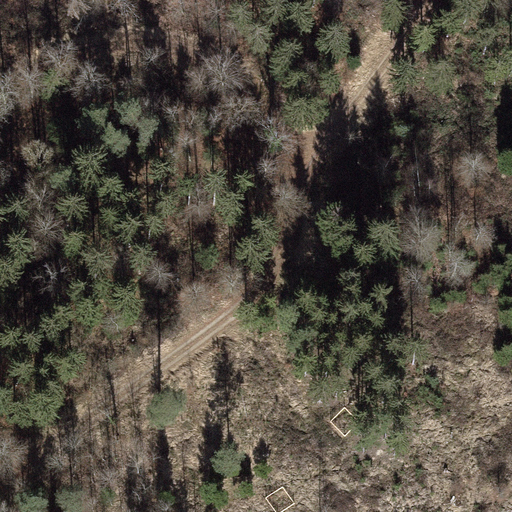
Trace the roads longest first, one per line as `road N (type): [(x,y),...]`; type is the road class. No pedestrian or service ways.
road 1 (track): [(430,0),(310,171),(264,283),(162,371),(0,482)]
road 2 (track): [(0,96),(85,49),(156,43),(194,52),(243,85),(310,171)]
